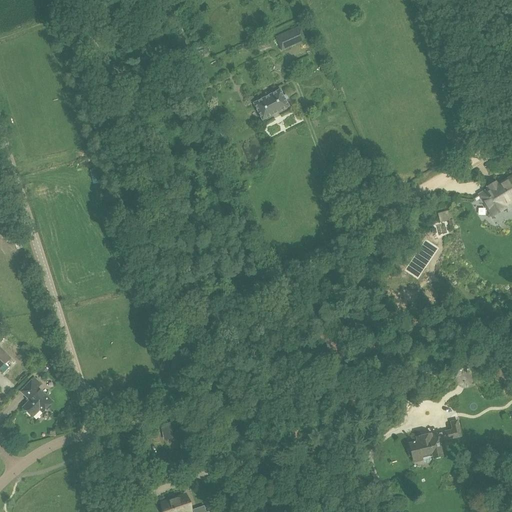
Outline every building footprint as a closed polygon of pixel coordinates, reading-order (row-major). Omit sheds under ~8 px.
[(275,38),(281,51),(306,40),(299,27),(275,38)] [(191,77),(196,86),(208,80),(207,79),(208,79),(206,75),(205,75),(203,71),(199,62),(187,68),(191,77)] [(254,104),(263,120),(288,106),(280,90),(254,104)] [(480,196),(492,217),(506,209),(504,205),(511,200),(511,176),(497,185),(495,182),(488,186),(490,190),(480,196)] [(511,220),(500,223),(502,236),(511,233),(511,220)] [(0,368),(10,359),(0,348),(0,368)] [(22,408),(33,418),(40,410),(42,413),(53,402),(38,387),(41,385),(34,378),(22,390),(29,397),(27,398),(30,400),(22,408)] [(411,454),(413,463),(423,460),(422,456),(432,454),(433,459),(435,458),(437,459),(440,458),(441,457),(442,456),(439,441),(461,436),(457,421),(451,422),(453,430),(431,435),(431,434),(416,437),(417,442),(409,444),(406,445),(408,455),(411,454)] [(162,425),(165,439),(181,436),(178,422),(162,425)] [(217,455),(226,469),(245,458),(236,443),(217,455)] [(210,462),(216,459),(215,457),(213,454),(206,458),(200,461),(203,467),(210,464),(210,462)] [(162,503),(164,511),(188,511),(187,505),(183,506),(180,497),(162,503)] [(254,504),(257,511),(274,511),(268,498),(254,504)] [(231,509),(240,504),(238,499),(229,504),(231,509)]
